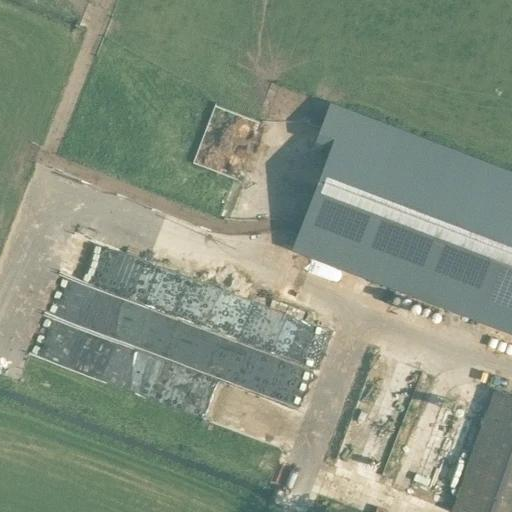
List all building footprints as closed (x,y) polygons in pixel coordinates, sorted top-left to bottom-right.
[(511,328),(511,173),(348,111),(296,246),(511,328)] [(263,135),(253,159),(264,163),(274,140),(263,135)] [(314,367),(334,314),(169,254),(154,296),(230,323),(223,342),(232,345),(227,360),(266,374),(270,365),(283,370),(288,358),(314,367)] [(261,273),(258,284),(284,290),(286,279),(261,273)] [(288,436),(303,397),(136,333),(121,372),(288,436)] [(494,388),(421,362),(379,483),(452,508),(494,388)] [(511,511),(511,394),(496,389),(454,509),(462,511),(511,511)]
